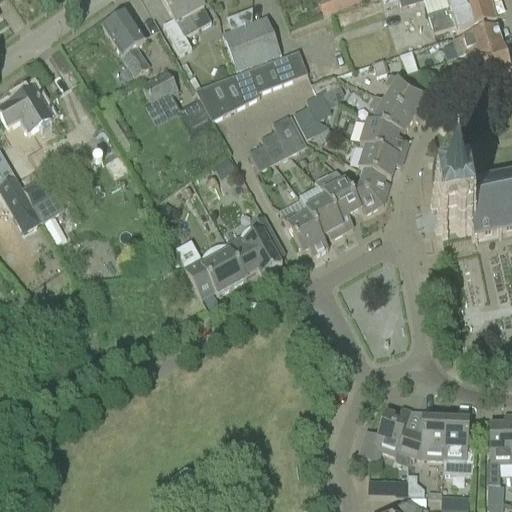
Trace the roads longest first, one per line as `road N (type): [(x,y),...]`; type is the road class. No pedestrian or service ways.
road 1 (residential): [(316,289),(58,426),(27,511)]
road 2 (unclassified): [(511,90),(460,104),(439,123),(409,192),(401,250)]
road 3 (residential): [(349,511),(341,456),(365,381)]
